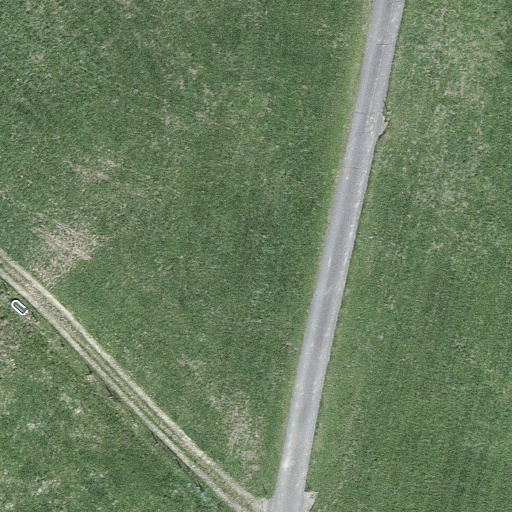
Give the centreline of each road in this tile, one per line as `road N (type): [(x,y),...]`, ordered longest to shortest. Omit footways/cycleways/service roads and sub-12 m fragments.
road 1 (unclassified): [(288,511),(392,0)]
road 2 (track): [(255,511),(0,262)]
